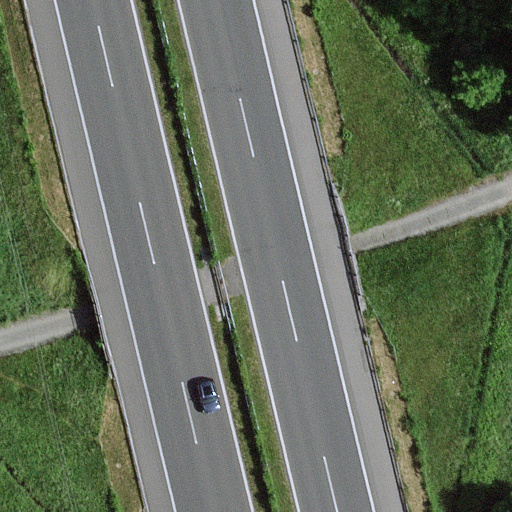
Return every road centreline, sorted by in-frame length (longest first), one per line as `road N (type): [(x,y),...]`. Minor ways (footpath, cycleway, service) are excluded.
road 1 (unclassified): [(0,336),(511,193)]
road 2 (motorway): [(337,511),(217,0)]
road 3 (motorway): [(92,0),(212,511)]
